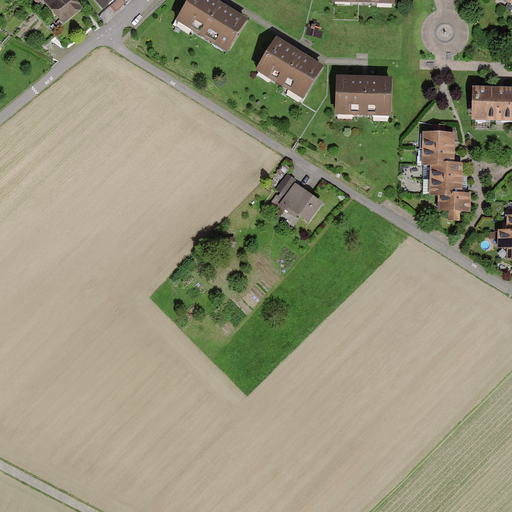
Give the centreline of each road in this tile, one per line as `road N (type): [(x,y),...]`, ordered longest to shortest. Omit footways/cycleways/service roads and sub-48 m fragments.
road 1 (residential): [(511,291),(105,32)]
road 2 (residential): [(0,118),(105,32)]
